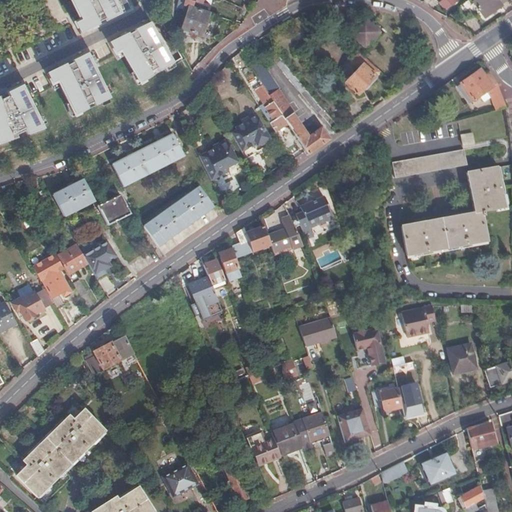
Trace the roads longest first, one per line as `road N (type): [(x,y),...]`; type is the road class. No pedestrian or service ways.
road 1 (tertiary): [(457,61),(175,259),(62,346),(0,409)]
road 2 (residential): [(0,179),(170,106),(250,35),(318,0)]
road 3 (residential): [(265,511),(511,402)]
road 4 (residential): [(0,84),(137,15),(148,0)]
